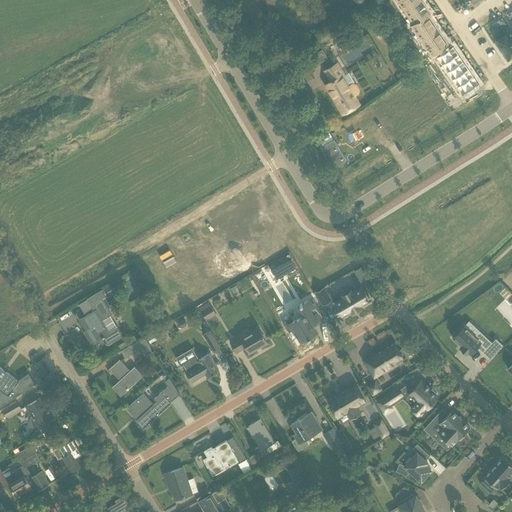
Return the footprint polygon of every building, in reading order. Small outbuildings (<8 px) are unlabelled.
[(401,0),(398,2),(403,10),(417,0),(401,0)] [(420,0),(417,0),(403,10),(408,17),(424,6),(420,0)] [(424,6),(408,17),(413,24),(413,25),(427,15),(427,16),(430,14),(424,6)] [(413,24),(411,26),(416,34),(432,23),(427,16),(427,15),(413,25),(413,24)] [(432,23),(416,34),(421,41),(437,30),(432,23)] [(437,30),(421,41),(426,49),(442,37),(437,30)] [(511,43),(506,34),(497,40),(508,57),(511,54),(511,43)] [(341,49),(354,42),(351,37),(338,45),(341,49)] [(442,37),(426,49),(431,56),(448,45),(442,37)] [(452,46),(436,57),(441,65),(457,54),(452,46)] [(318,63),(326,57),(321,50),(313,55),(318,63)] [(457,54),(441,65),(446,72),(462,61),(457,54)] [(462,61),(446,72),(451,80),(467,69),(462,61)] [(348,87),(347,86),(341,76),(344,74),(337,63),(325,71),(331,81),(326,84),(343,113),(358,104),(353,96),(358,93),(358,90),(355,85),(353,84),(348,87)] [(467,69),(451,80),(456,87),(472,76),(467,69)] [(472,76),(456,87),(462,95),(478,84),(472,76)] [(351,135),(346,138),(351,145),(355,142),(361,151),(376,142),(372,135),(377,131),(366,113),(354,121),(357,126),(348,131),(351,135)] [(345,161),(333,140),(323,146),(335,167),(345,161)] [(191,253),(179,260),(189,277),(218,260),(206,238),(192,246),(193,247),(189,249),(191,253)] [(342,264),(335,250),(329,253),(328,249),(318,255),(320,258),(313,262),(324,283),(343,273),(339,266),(342,264)] [(290,260),(280,266),(283,272),(294,266),(291,259),(290,260)] [(136,285),(143,281),(137,270),(130,274),(136,285)] [(497,293),(503,286),(497,282),(492,289),(497,293)] [(109,295),(118,289),(115,283),(105,289),(109,295)] [(323,288),(316,293),(323,305),(330,300),(323,288)] [(343,299),(335,303),(342,316),(350,311),(351,314),(361,308),(359,305),(367,301),(360,289),(352,293),(351,291),(341,296),(343,299)] [(88,298),(95,311),(80,320),(93,342),(104,336),(108,343),(121,335),(116,327),(114,328),(113,327),(115,325),(109,315),(111,314),(102,298),(105,296),(101,290),(88,298)] [(182,314),(202,301),(198,294),(177,306),(182,314)] [(283,321),(282,322),(283,322),(284,324),(287,329),(288,331),(288,332),(289,332),(289,331),(291,330),(292,330),(292,329),(293,329),(295,330),(296,332),(295,332),(297,335),(296,336),(297,337),(297,336),(299,339),(298,339),(299,340),(300,339),(301,342),(303,340),(305,339),(307,337),(308,338),(310,337),(310,336),(312,335),(314,333),(315,334),(317,333),(314,329),(313,326),(312,325),(317,321),(317,322),(320,320),(319,320),(324,318),(313,298),(312,298),(312,299),(308,301),(304,303),(302,304),(302,305),(300,306),(298,307),(303,315),(301,316),(294,320),(292,321),(292,320),(290,317),(286,319),(286,320),(283,322),(283,321)] [(208,302),(199,308),(201,311),(206,319),(215,314),(211,306),(208,302)] [(464,326),(452,338),(461,346),(459,347),(467,355),(468,353),(469,354),(476,347),(489,360),(503,345),(496,338),(492,342),(479,331),(475,336),(464,326)] [(266,342),(261,334),(258,329),(243,337),(242,335),(230,342),(236,353),(245,347),(249,353),(266,342)] [(209,331),(203,334),(214,353),(221,349),(209,331)] [(125,358),(141,348),(137,341),(120,351),(125,358)] [(376,353),(364,360),(371,373),(374,377),(385,371),(396,364),(395,362),(402,358),(394,344),(376,354),(376,353)] [(183,353),(175,358),(180,367),(183,365),(187,372),(185,373),(191,382),(205,373),(207,377),(218,371),(213,362),(208,354),(199,360),(198,360),(196,356),(188,361),(183,353)] [(120,360),(118,362),(110,369),(121,380),(113,387),(120,395),(142,375),(135,367),(130,372),(120,360)] [(0,367),(0,389),(0,390),(0,407),(35,384),(28,373),(17,380),(0,367)] [(143,393),(126,409),(134,417),(135,415),(138,418),(136,420),(135,421),(139,425),(138,426),(143,431),(150,424),(149,423),(171,403),(170,402),(179,394),(169,376),(164,380),(168,385),(153,398),(156,402),(152,405),(150,402),(151,401),(143,393)] [(366,386),(366,387),(371,395),(371,396),(372,396),(373,396),(381,390),(382,390),(382,389),(376,380),(376,379),(375,379),(375,380),(366,385),(366,386)] [(398,388),(378,402),(384,412),(391,408),(390,407),(389,404),(400,397),(402,399),(411,407),(410,408),(412,409),(419,416),(425,409),(426,410),(437,397),(435,395),(437,394),(431,389),(430,391),(420,381),(411,391),(405,385),(399,389),(398,388)] [(351,419),(361,413),(357,407),(365,401),(355,384),(327,401),(337,418),(347,413),(351,419)] [(40,398),(26,406),(32,417),(30,418),(29,422),(37,435),(50,427),(46,421),(53,417),(49,410),(49,408),(47,410),(40,398)] [(17,402),(3,410),(7,416),(20,408),(17,402)] [(460,438),(463,438),(465,435),(465,432),(470,427),(451,410),(442,420),(437,415),(424,429),(430,434),(434,429),(439,434),(451,446),(457,439),(458,440),(460,438)] [(299,418),(291,423),(297,432),(294,434),(297,438),(292,441),(298,451),(309,444),(305,438),(310,435),(321,428),(318,422),(312,413),(301,421),(299,418)] [(248,425),(246,426),(247,428),(248,428),(253,436),(261,450),(266,447),(269,452),(281,445),(278,440),(274,442),(265,427),(260,419),(249,426),(248,425)] [(381,419),(374,424),(382,437),(389,433),(381,419)] [(333,428),(324,434),(332,448),(342,443),(333,428)] [(72,439),(59,447),(64,456),(63,457),(71,471),(78,467),(81,465),(80,463),(76,456),(81,453),(72,439)] [(207,457),(203,460),(211,474),(212,473),(213,475),(220,472),(225,468),(238,461),(240,463),(245,460),(238,447),(231,451),(225,441),(212,448),(211,447),(204,451),(207,457)] [(395,471),(406,476),(410,472),(420,481),(431,470),(425,464),(427,462),(425,460),(430,456),(417,444),(412,449),(416,453),(404,465),(399,463),(395,471)] [(32,446),(19,453),(15,455),(22,466),(23,469),(24,468),(39,459),(32,446)] [(363,453),(355,458),(362,462),(366,454),(363,453)] [(261,464),(255,454),(249,458),(254,467),(261,464)] [(353,458),(362,474),(363,473),(362,473),(360,469),(365,464),(368,465),(369,466),(370,466),(362,462),(355,458),(353,457),(353,458)] [(497,489),(498,487),(501,490),(510,479),(507,477),(511,471),(511,465),(502,457),(484,477),(497,489)] [(251,470),(254,468),(248,458),(245,460),(251,470)] [(296,465),(287,470),(293,479),(297,487),(305,482),(296,465)] [(0,487),(5,496),(6,498),(14,492),(16,495),(30,486),(24,475),(27,473),(24,468),(23,469),(22,466),(12,472),(9,467),(2,471),(0,468),(0,487)] [(182,468),(164,474),(169,487),(171,486),(175,500),(191,494),(182,468)] [(49,483),(42,471),(30,478),(37,491),(49,483)] [(206,488),(203,490),(195,495),(198,501),(210,494),(206,488)] [(222,511),(217,502),(225,497),(219,488),(211,493),(210,494),(198,501),(204,510),(201,511),(222,511)] [(279,502),(283,510),(303,499),(298,491),(279,502)] [(414,493),(397,503),(397,504),(398,503),(399,505),(398,506),(401,511),(421,511),(424,511),(415,496),(414,496),(413,494),(414,494),(414,493)] [(116,503),(107,508),(109,511),(134,511),(130,505),(131,504),(127,497),(126,497),(122,499),(121,497),(115,501),(116,503)] [(493,499),(488,505),(493,509),(498,504),(493,499)]
